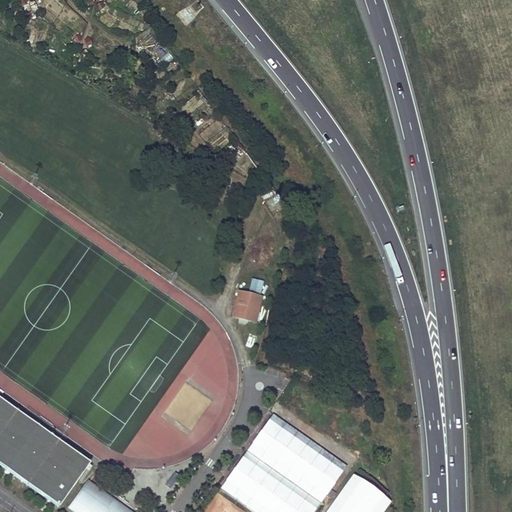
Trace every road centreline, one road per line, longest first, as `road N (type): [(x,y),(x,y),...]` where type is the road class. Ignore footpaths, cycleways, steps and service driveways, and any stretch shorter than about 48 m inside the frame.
road 1 (motorway): [(226,0),(322,120),(378,214),(412,303),(447,473)]
road 2 (motorway): [(375,0),(435,250),(452,401),(447,473)]
